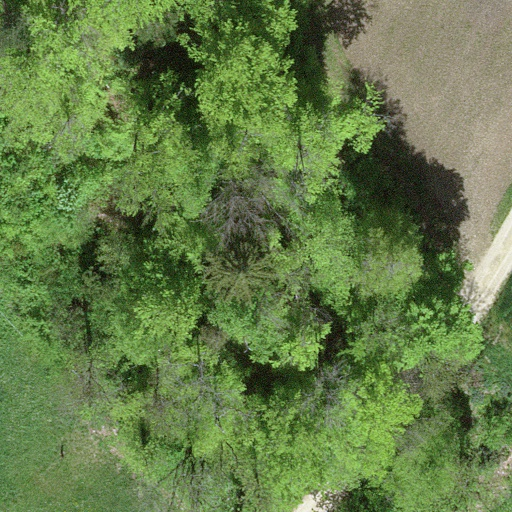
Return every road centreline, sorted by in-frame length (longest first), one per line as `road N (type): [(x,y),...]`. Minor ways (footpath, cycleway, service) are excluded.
road 1 (track): [(307,511),(475,307),(511,243)]
road 2 (track): [(511,192),(502,194),(479,156),(476,104),(494,0)]
